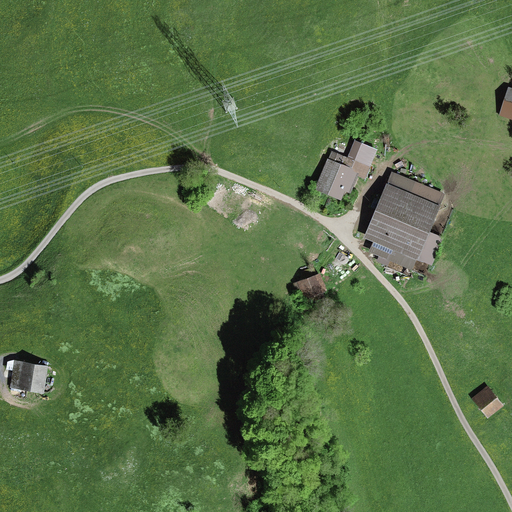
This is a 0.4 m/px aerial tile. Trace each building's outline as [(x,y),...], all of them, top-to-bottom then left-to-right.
[(511,87),(509,86),(498,117),(511,121),(511,87)] [(360,165),(331,154),(317,188),(346,200),(360,165)] [(443,196),(391,175),(366,236),(418,257),(443,196)] [(443,237),(431,232),(420,261),(432,266),(443,237)] [(320,274),(295,284),(305,312),(330,303),(320,274)] [(40,394),(45,368),(16,361),(10,388),(40,394)] [(489,387),(474,397),(488,417),(502,406),(489,387)]
